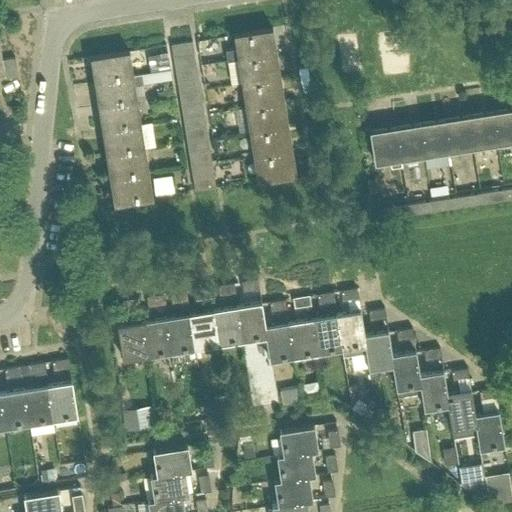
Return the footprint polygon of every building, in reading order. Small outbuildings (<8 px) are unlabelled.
[(225,49),(227,59),(238,58),(238,57),(276,51),(272,26),(234,32),(236,47),(225,49)] [(173,55),(194,52),(192,40),(171,43),(173,55)] [(2,58),(0,45),(0,69),(4,68),(5,77),(18,75),(15,56),(2,58)] [(95,80),(133,74),(129,49),(91,55),(95,80)] [(169,66),(166,50),(156,52),(158,68),(169,66)] [(242,81),(280,75),(276,51),(238,57),(238,58),(242,81)] [(175,67),(196,64),(194,52),(173,55),(175,67)] [(177,79),(198,76),(196,64),(175,67),(177,79)] [(142,71),(144,81),(171,77),(169,67),(142,71)] [(133,74),(95,80),(99,104),(137,98),(135,84),(143,83),(141,72),(133,74)] [(246,106),(284,99),(280,75),(242,81),(246,106)] [(179,91),(199,88),(198,76),(177,79),(179,91)] [(181,103),(201,100),(199,88),(179,91),(181,103)] [(102,128),(141,122),(137,98),(99,104),(102,128)] [(250,130),(288,124),(284,99),(246,106),(250,130)] [(183,115),(203,112),(201,100),(181,103),(183,115)] [(511,147),(511,105),(491,109),(496,141),(510,138),(511,147)] [(472,144),(496,141),(491,109),(467,112),(472,144)] [(185,127),(205,124),(203,112),(183,115),(185,127)] [(448,148),(472,144),(467,112),(443,116),(448,148)] [(419,120),(424,152),(448,148),(443,116),(419,120)] [(400,156),(423,152),(424,152),(419,120),(395,124),(400,156)] [(106,153),(145,147),(141,122),(102,128),(106,153)] [(187,139),(207,136),(205,124),(185,127),(187,139)] [(253,154),(292,148),(288,124),(250,130),(253,154)] [(400,156),(395,124),(370,128),(375,160),(376,160),(389,158),(391,167),(401,165),(400,156)] [(189,152),(209,148),(207,136),(187,139),(189,152)] [(110,177),(148,171),(145,147),(106,153),(110,177)] [(191,164),(211,160),(209,148),(189,152),(191,164)] [(292,148),(253,154),(257,179),(296,172),(292,148)] [(192,176),(213,172),(211,160),(191,164),(192,176)] [(148,171),(110,177),(114,201),(114,202),(153,196),(152,195),(148,171)] [(213,172),(192,176),(194,188),(215,185),(213,172)] [(481,201),(505,197),(504,188),(480,192),(481,201)] [(457,205),(481,201),(480,192),(456,195),(457,205)] [(433,209),(457,205),(456,195),(432,199),(433,209)] [(409,213),(433,209),(432,199),(407,203),(409,213)] [(385,217),(409,213),(407,203),(383,207),(385,217)] [(240,280),(242,290),(258,287),(257,278),(240,280)] [(218,294),(234,291),(233,281),(216,284),(218,294)] [(194,297),(211,295),(209,285),(193,288),(194,297)] [(340,289),(342,298),(358,296),(356,286),(340,289)] [(171,301),(187,299),(185,289),(169,292),(171,301)] [(317,302),(333,300),(332,290),(316,293),(317,302)] [(147,305),(163,302),(162,293),(145,295),(147,305)] [(293,306),(310,303),(308,294),(291,296),(293,306)] [(123,309),(139,307),(138,296),(121,299),(123,309)] [(269,310),(286,307),(284,298),(268,300),(269,310)] [(264,323),(261,299),(236,303),(242,338),(265,334),(266,334),(264,323)] [(218,341),(242,338),(236,303),(212,307),(218,341)] [(368,309),(369,318),(386,316),(384,306),(368,309)] [(194,345),(218,341),(212,307),(189,311),(194,345)] [(360,308),(335,312),(341,346),(342,355),(366,351),(364,343),(365,343),(363,332),(364,332),(360,310),(360,308)] [(171,349),(194,345),(189,311),(165,314),(171,349)] [(317,350),(341,346),(335,312),(312,315),(317,350)] [(147,353),(171,349),(165,314),(142,318),(147,353)] [(294,354),(317,350),(312,315),(288,319),(294,354)] [(123,357),(147,353),(142,318),(117,322),(123,357)] [(269,358),(294,354),(288,319),(264,323),(266,334),(265,334),(269,358)] [(395,328),(397,338),(413,336),(412,326),(395,328)] [(391,352),(387,328),(364,332),(363,332),(365,343),(364,343),(366,351),(368,366),(392,363),(392,362),(391,352)] [(441,356),(439,346),(424,349),(426,358),(441,356)] [(419,372),(415,348),(391,352),(392,362),(392,363),(397,394),(421,390),(420,382),(419,372)] [(52,367),(69,364),(67,356),(50,359),(52,367)] [(28,371),(45,368),(44,360),(27,363),(28,371)] [(5,375),(22,372),(20,364),(3,366),(5,375)] [(469,376),(467,366),(452,368),(453,378),(469,376)] [(446,392),(447,392),(443,368),(419,372),(420,382),(421,390),(423,406),(447,402),(448,402),(446,392)] [(47,382),(52,417),(77,413),(71,378),(47,382)] [(28,421),(52,417),(47,382),(23,386),(28,421)] [(299,384),(280,387),(282,402),(302,399),(299,384)] [(0,394),(5,424),(28,421),(23,386),(0,389),(0,394)] [(481,398),(496,395),(495,386),(479,388),(481,398)] [(470,388),(447,392),(446,392),(448,402),(447,402),(452,436),(477,432),(475,422),(476,422),(474,411),(471,388),(470,388)] [(369,403),(362,414),(370,420),(377,409),(369,403)] [(152,424),(149,405),(124,409),(127,427),(152,424)] [(476,422),(475,422),(477,432),(479,446),(504,442),(498,407),(474,411),(476,422)] [(311,448),(317,447),(313,422),(279,428),(283,452),(311,448)] [(329,445),(339,444),(336,427),(326,429),(329,445)] [(429,457),(425,427),(411,429),(414,446),(429,457)] [(185,468),(191,467),(187,442),(153,448),(157,472),(185,468)] [(441,446),(444,463),(456,461),(454,444),(441,446)] [(203,466),(212,464),(210,448),(200,450),(203,466)] [(314,472),(311,448),(283,452),(276,453),(280,476),(280,477),(308,472),(308,473),(314,472)] [(327,470),(336,469),(334,452),(324,454),(327,470)] [(51,466),(40,468),(42,481),(53,479),(51,466)] [(189,492),(185,468),(157,472),(150,473),(154,497),(182,493),(189,492)] [(200,490),(210,489),(207,472),(198,474),(200,490)] [(312,496),(308,473),(308,472),(280,477),(280,476),(274,477),(277,501),(277,502),(305,497),(312,496)] [(324,495),(334,493),(331,477),(321,479),(324,495)] [(62,511),(58,487),(24,493),(26,511),(62,511)] [(510,487),(496,489),(498,500),(511,498),(510,487)] [(74,510),(84,509),(81,492),(71,493),(74,510)] [(185,511),(182,493),(154,497),(148,498),(149,511),(185,511)] [(196,511),(207,511),(205,497),(195,499),(196,511)] [(307,511),(305,497),(277,502),(277,501),(271,502),(272,511),(307,511)] [(330,511),(328,502),(319,504),(320,511),(330,511)]
